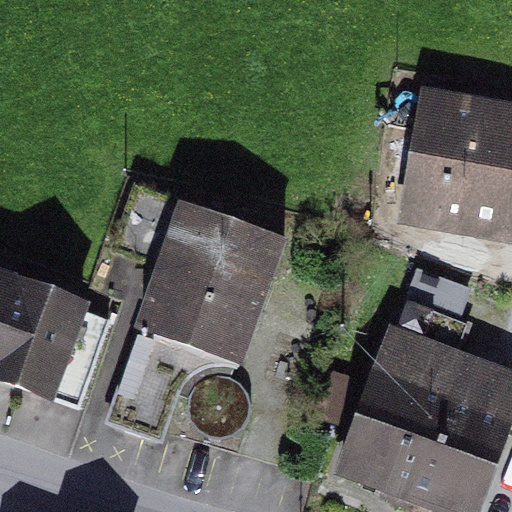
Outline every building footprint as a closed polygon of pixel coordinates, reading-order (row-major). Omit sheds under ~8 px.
[(511,207),(511,113),(426,100),(407,214),(508,231),(511,207)] [(280,256),(181,224),(145,334),(244,367),(280,256)] [(108,310),(0,271),(0,370),(76,398),(108,310)] [(411,492),(458,360),(394,337),(347,469),(411,492)] [(511,379),(458,360),(411,492),(467,511),(470,511),(511,396),(511,379)]
